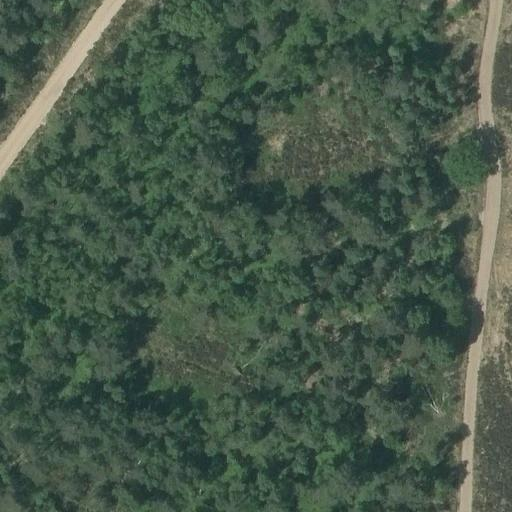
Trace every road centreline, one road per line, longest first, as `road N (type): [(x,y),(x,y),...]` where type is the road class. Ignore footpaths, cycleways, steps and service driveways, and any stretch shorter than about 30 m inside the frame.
road 1 (track): [(496,0),(481,94),(485,238),(462,511)]
road 2 (track): [(113,0),(0,158)]
